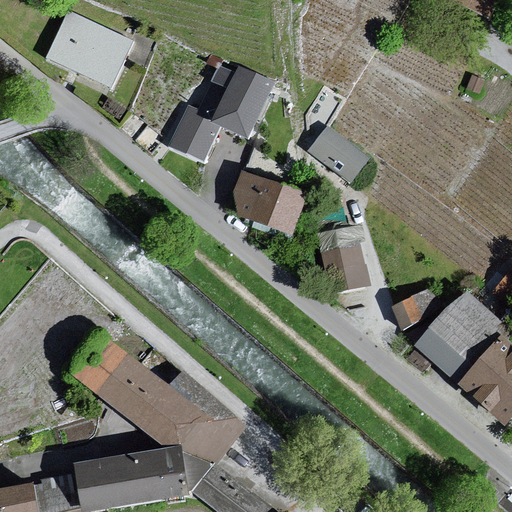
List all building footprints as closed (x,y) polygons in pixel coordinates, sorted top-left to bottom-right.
[(498,0),(459,0),(490,16),(498,0)] [(134,43),(66,15),(48,62),(111,93),(134,43)] [(278,86),(239,67),(236,76),(220,68),(201,112),(190,109),(171,148),(208,166),(220,132),(254,147),(278,86)] [(376,167),(331,132),(313,156),(357,193),(376,167)] [(297,243),(311,200),(243,175),(236,199),(238,212),(238,222),(297,243)] [(363,233),(318,240),(329,295),(372,290),(362,253),(368,251),(363,233)] [(394,300),(408,329),(448,311),(435,281),(394,300)] [(510,330),(467,295),(419,353),(462,388),(503,338),(510,330)] [(161,442),(167,448),(178,446),(215,463),(244,426),(182,377),(171,390),(105,338),(76,375),(161,442)] [(511,431),(511,346),(503,338),(462,388),(509,435),(511,431)] [(77,465),(79,475),(86,511),(187,493),(178,446),(167,448),(77,465)] [(192,492),(219,511),(277,511),(279,510),(247,486),(215,463),(192,492)] [(79,475),(34,483),(39,511),(83,511),(86,511),(79,475)] [(0,511),(39,511),(34,483),(0,489),(0,511)]
